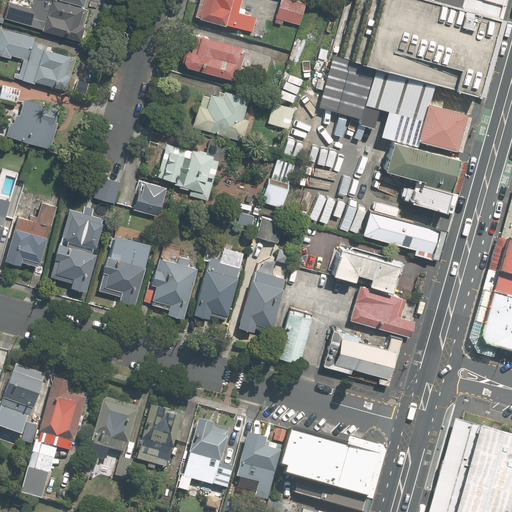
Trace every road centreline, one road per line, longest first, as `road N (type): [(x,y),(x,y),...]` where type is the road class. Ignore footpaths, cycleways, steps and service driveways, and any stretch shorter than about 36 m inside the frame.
road 1 (residential): [(416,424),(0,309)]
road 2 (primary): [(511,92),(437,356)]
road 3 (residential): [(153,0),(112,151)]
